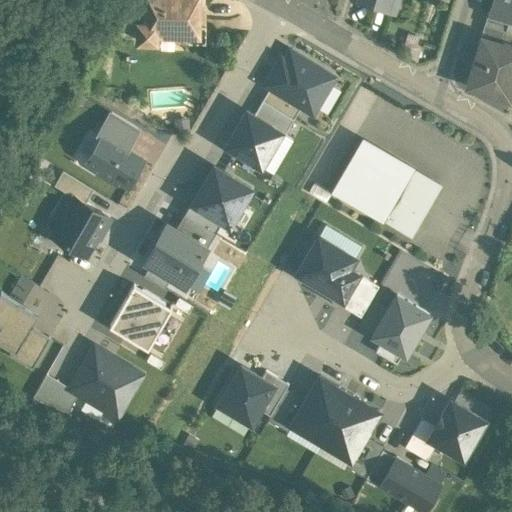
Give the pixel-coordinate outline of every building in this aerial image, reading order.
[(197,0),(146,0),(146,26),(138,26),(138,43),(155,44),(155,36),(188,36),(188,44),(205,44),(205,27),(197,27),(197,0)] [(360,0),(388,9),(391,0),(360,0)] [(511,0),(491,0),(488,11),(488,13),(510,19),(511,13),(511,0)] [(510,19),(488,13),(488,11),(484,24),(506,30),(507,31),(510,19)] [(506,30),(484,24),(480,37),(481,37),(481,36),(502,43),(506,30)] [(481,37),(468,81),(489,88),(488,92),(510,99),(511,91),(511,45),(502,43),(481,36),(481,37)] [(264,86),(269,88),(300,106),(313,114),(336,76),(286,47),(264,86)] [(292,118),(300,106),(269,88),(262,101),(292,118)] [(253,116),(281,132),(285,134),(294,119),(292,118),(262,101),(253,116)] [(281,132),(253,116),(246,112),(227,146),(262,166),(281,132)] [(102,135),(129,151),(140,131),(110,113),(95,137),(99,139),(102,135)] [(186,120),(175,121),(177,134),(188,133),(186,120)] [(102,135),(99,139),(84,164),(127,190),(145,160),(129,151),(102,135)] [(409,168),(364,141),(335,190),(381,217),(409,169),(409,168)] [(214,166),(193,202),(223,220),(229,223),(250,187),(214,166)] [(437,186),(409,169),(382,216),(410,232),(437,186)] [(75,200),(84,205),(92,191),(62,174),(54,188),(75,200)] [(84,205),(75,200),(53,237),(85,256),(107,219),(84,205)] [(215,232),(223,220),(193,202),(191,201),(184,214),(215,232)] [(175,229),(207,247),(215,232),(184,214),(175,229)] [(207,247),(175,229),(167,224),(146,260),(151,263),(171,275),(186,283),(207,247)] [(342,300),(358,274),(349,269),(355,258),(319,237),(297,274),(342,300)] [(63,295),(79,265),(61,255),(45,286),(63,295)] [(164,287),(171,275),(151,263),(144,275),(164,287)] [(358,274),(342,300),(340,304),(361,316),(378,286),(358,274)] [(169,311),(131,289),(110,325),(148,347),(169,311)] [(31,327),(39,315),(1,293),(0,293),(0,342),(11,349),(16,352),(31,327)] [(396,296),(373,336),(381,340),(375,350),(396,362),(401,352),(405,353),(427,314),(396,296)] [(32,369),(50,338),(31,327),(16,352),(11,349),(8,355),(32,369)] [(94,345),(69,387),(78,392),(118,415),(143,373),(94,345)] [(273,385),(262,379),(241,367),(219,404),(251,422),(259,408),(273,385)] [(273,385),(259,408),(270,415),(285,389),(288,384),(266,371),(262,379),(273,385)] [(67,412),(78,392),(69,387),(46,374),(31,397),(67,412)] [(320,442),(348,394),(319,377),(305,401),(291,425),(320,442)] [(291,425),(305,401),(285,389),(270,415),(267,420),(288,431),(291,425)] [(348,394),(320,442),(351,459),(365,435),(379,411),(348,394)] [(428,438),(437,443),(463,458),(486,420),(451,400),(434,428),(428,438)] [(428,438),(434,428),(421,419),(404,447),(426,460),(437,443),(428,438)] [(365,435),(351,459),(347,466),(366,477),(381,450),(384,446),(365,435)] [(381,450),(366,477),(379,484),(394,458),(381,450)] [(394,458),(379,484),(426,511),(442,483),(395,456),(394,458)]
